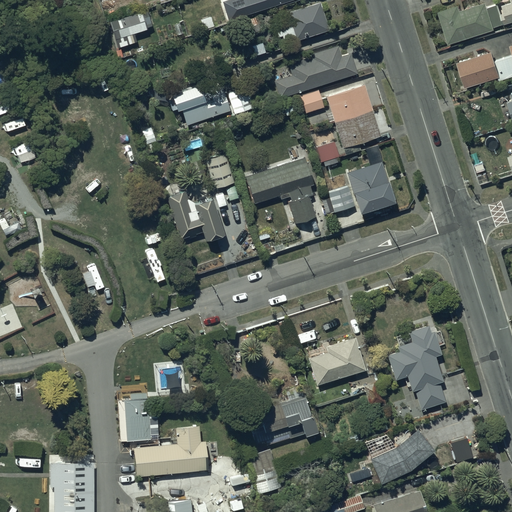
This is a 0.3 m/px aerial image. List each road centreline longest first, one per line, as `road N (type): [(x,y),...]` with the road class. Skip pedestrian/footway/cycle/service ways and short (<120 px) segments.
road 1 (residential): [(457,227),(195,308)]
road 2 (tertiary): [(386,0),(457,227)]
road 3 (tertiary): [(457,227),(511,397)]
